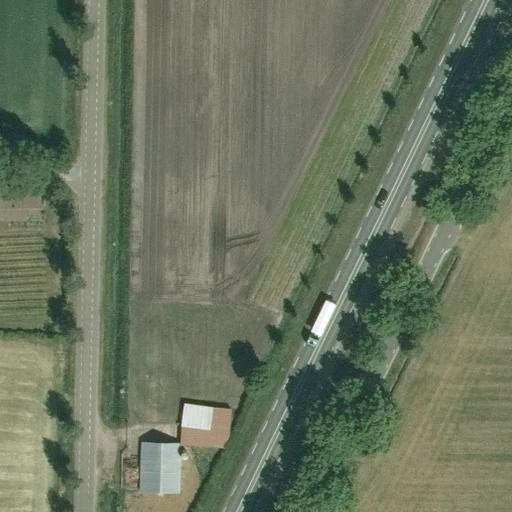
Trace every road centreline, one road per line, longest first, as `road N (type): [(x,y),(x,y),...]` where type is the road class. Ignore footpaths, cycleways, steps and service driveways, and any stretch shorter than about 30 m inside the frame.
road 1 (primary): [(242,511),(489,0)]
road 2 (unclassified): [(81,511),(91,0)]
road 3 (unclassified): [(307,511),(511,89)]
